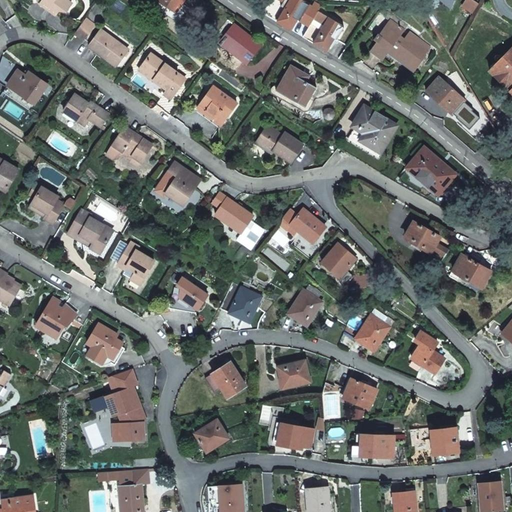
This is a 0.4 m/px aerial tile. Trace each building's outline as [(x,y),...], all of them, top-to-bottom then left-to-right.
[(44,0),(42,4),(57,15),(61,11),(67,10),(73,3),(68,0),(44,0)] [(159,0),(163,3),(165,0),(166,0),(179,9),(180,9),(182,7),(180,6),(184,0),(159,0)] [(166,0),(165,0),(163,3),(177,12),(179,9),(166,0)] [(301,0),(272,0),(264,12),(271,17),(285,26),(291,30),(297,19),(309,26),(317,11),(320,6),(315,2),(312,7),(301,0)] [(441,0),(451,8),(453,0),(441,0)] [(373,48),(385,58),(391,49),(417,68),(428,54),(427,53),(432,47),(411,31),(406,38),(401,35),(405,29),(404,28),(407,24),(384,8),(380,13),(390,20),(379,34),(378,34),(374,39),(377,42),(373,48)] [(309,26),(303,37),(327,51),(335,37),(337,39),(344,26),(317,11),(309,26)] [(104,52),(119,63),(129,50),(87,19),(77,33),(91,44),(89,47),(101,55),(104,52)] [(223,41),(230,47),(248,62),(262,46),(237,25),(227,37),(226,36),(223,41)] [(229,49),(230,47),(223,41),(221,43),(229,49)] [(383,61),(385,58),(373,48),(371,51),(383,61)] [(511,49),(491,70),(511,91),(511,49)] [(116,67),(119,63),(104,52),(101,55),(116,67)] [(141,68),(156,79),(168,88),(167,90),(164,94),(171,99),(186,79),(152,54),(141,68)] [(318,87),(308,81),(303,78),(306,72),(292,64),(277,90),(307,106),(318,87)] [(154,81),(156,79),(141,68),(140,70),(154,81)] [(25,91),(22,95),(36,104),(49,85),(31,72),(28,76),(19,70),(9,85),(18,92),(20,88),(25,91)] [(303,78),(308,81),(311,75),(306,72),(303,78)] [(440,98),(437,101),(453,115),(465,101),(440,77),(430,88),(440,98)] [(168,88),(156,79),(154,81),(167,90),(168,88)] [(206,113),(221,126),(238,104),(215,86),(201,104),(208,110),(206,113)] [(427,91),(437,101),(440,98),(430,88),(427,91)] [(76,95),(64,112),(86,126),(90,119),(101,127),(110,114),(98,106),(96,108),(76,95)] [(220,128),(221,126),(206,113),(208,110),(201,104),(199,103),(194,109),(220,128)] [(361,140),(374,148),(380,139),(387,143),(398,126),(365,106),(353,126),(365,133),(361,140)] [(134,136),(136,133),(126,127),(107,155),(113,159),(118,158),(120,155),(130,162),(133,157),(142,163),(154,145),(145,139),(143,142),(134,136)] [(266,150),(272,154),(274,151),(292,162),(304,145),(285,133),(283,136),(268,127),(257,144),(266,150)] [(145,139),(136,133),(134,136),(143,142),(145,139)] [(380,139),(374,148),(382,152),(387,143),(380,139)] [(407,169),(438,194),(439,195),(457,175),(446,165),(441,168),(438,164),(441,162),(425,148),(407,169)] [(269,160),(272,154),(266,150),(262,155),(269,160)] [(133,157),(130,162),(139,167),(142,163),(133,157)] [(0,187),(7,191),(19,170),(0,158),(0,187)] [(186,181),(191,173),(176,162),(170,171),(178,176),(166,193),(168,194),(182,204),(183,205),(195,188),(186,181)] [(435,197),(438,194),(407,169),(399,179),(429,197),(431,194),(435,197)] [(201,179),(191,173),(186,181),(195,188),(201,179)] [(36,198),(42,187),(37,184),(30,194),(36,198)] [(59,197),(42,187),(36,198),(32,204),(48,213),(45,218),(53,223),(64,204),(57,199),(59,197)] [(229,224),(240,232),(242,233),(254,216),(218,191),(211,201),(220,208),(216,215),(229,224)] [(182,204),(168,194),(164,200),(178,209),(182,204)] [(67,199),(64,204),(72,209),(77,201),(71,198),(67,199)] [(29,208),(45,218),(48,213),(32,204),(29,208)] [(283,218),(313,242),(326,227),(304,209),(299,215),(291,208),(283,218)] [(94,242),(91,247),(91,248),(101,253),(114,231),(92,218),(93,215),(83,209),(70,232),(80,238),(82,235),(94,242)] [(443,258),(453,243),(415,221),(406,237),(432,252),(443,258)] [(237,237),(240,232),(229,224),(225,229),(237,237)] [(68,234),(91,247),(94,242),(82,235),(80,238),(70,232),(68,234)] [(136,272),(131,280),(140,285),(155,261),(137,250),(140,247),(132,242),(118,265),(126,269),(128,266),(136,272)] [(357,259),(339,243),(323,262),(340,277),(357,259)] [(427,259),(437,266),(443,258),(432,252),(427,259)] [(491,271),(468,258),(465,262),(460,259),(453,270),(470,280),(470,286),(478,290),(482,287),(491,271)] [(123,275),(131,280),(136,272),(128,266),(126,269),(123,275)] [(1,270),(0,270),(0,299),(2,301),(4,298),(11,303),(21,286),(6,277),(8,274),(1,270)] [(182,288),(180,297),(178,310),(196,313),(209,295),(183,277),(178,285),(182,288)] [(243,285),(249,287),(252,282),(246,279),(243,285)] [(250,313),(253,314),(262,296),(232,282),(221,308),(246,321),(250,313)] [(173,292),(180,297),(182,288),(178,285),(173,292)] [(309,316),(312,318),(323,302),(304,290),(288,314),(304,324),(309,316)] [(58,338),(66,324),(68,326),(78,314),(66,304),(60,311),(57,309),(62,301),(54,297),(47,308),(50,310),(37,325),(46,332),(50,328),(52,329),(50,333),(58,338)] [(376,341),(379,344),(390,327),(372,314),(356,338),(371,348),(376,341)] [(307,326),(312,318),(309,316),(304,324),(307,326)] [(87,343),(107,355),(114,359),(121,346),(124,343),(116,338),(112,336),(115,333),(99,323),(87,343)] [(411,358),(413,359),(422,365),(435,373),(444,359),(432,351),(437,342),(420,331),(415,341),(420,344),(411,358)] [(503,334),(511,341),(511,340),(511,336),(505,331),(503,334)] [(374,351),(379,344),(376,341),(371,348),(374,351)] [(114,359),(107,355),(104,358),(115,365),(125,349),(121,346),(114,359)] [(422,365),(413,359),(409,365),(417,371),(422,365)] [(306,360),(287,364),(288,368),(279,370),(283,388),(311,382),(306,360)] [(231,361),(221,368),(223,371),(233,364),(231,361)] [(223,371),(221,368),(212,373),(206,378),(215,392),(222,388),(228,398),(247,386),(233,364),(223,371)] [(138,384),(132,368),(109,377),(115,392),(106,395),(114,416),(120,414),(123,422),(120,422),(120,438),(132,440),(145,439),(143,421),(140,421),(139,407),(141,406),(134,385),(138,384)] [(0,394),(0,395),(12,375),(4,370),(2,375),(0,374),(0,394)] [(378,390),(352,378),(344,397),(369,408),(378,390)] [(229,438),(218,419),(195,433),(207,452),(229,438)] [(273,442),(278,443),(311,450),(315,429),(277,422),(273,442)] [(431,430),(434,454),(460,451),(457,428),(431,430)] [(362,434),(361,454),(395,456),(395,436),(362,434)] [(99,482),(109,481),(119,480),(122,511),(144,511),(142,485),(148,484),(150,482),(149,468),(98,472),(99,482)] [(490,485),(490,482),(479,483),(482,511),(504,509),(501,484),(490,485)] [(231,488),(231,485),(208,486),(209,511),(244,511),(243,487),(231,488)] [(330,511),(329,487),(307,489),(308,511),(330,511)] [(417,511),(416,494),(405,495),(405,492),(394,493),(395,511),(417,511)] [(35,511),(33,496),(3,501),(4,511),(35,511)]
